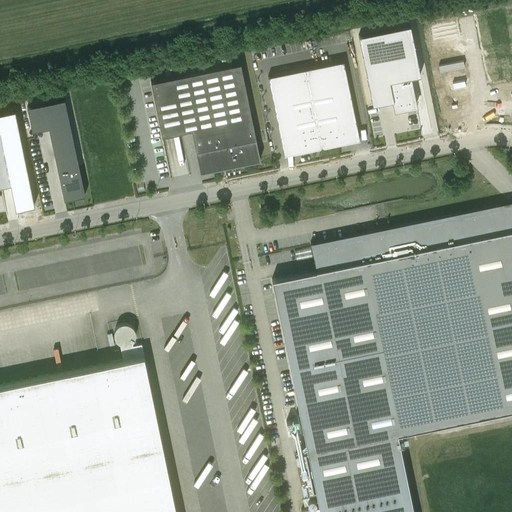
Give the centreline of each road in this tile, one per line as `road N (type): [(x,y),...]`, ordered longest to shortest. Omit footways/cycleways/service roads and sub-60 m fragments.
road 1 (unclassified): [(0,238),(464,142),(511,139)]
road 2 (unknown): [(238,189),(303,511)]
road 3 (unknown): [(188,284),(143,293),(191,511)]
road 4 (unknown): [(237,511),(209,382)]
road 5 (unknown): [(247,238),(376,211)]
